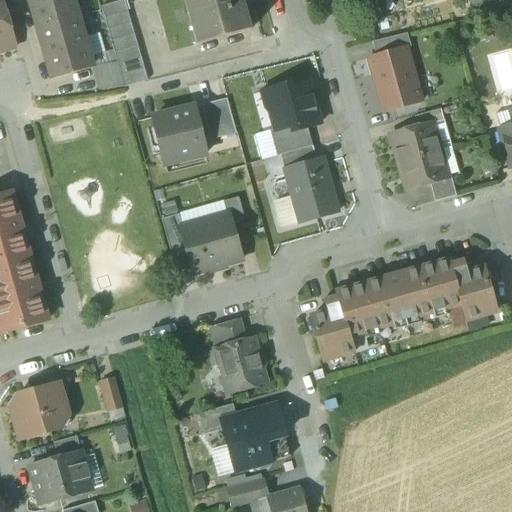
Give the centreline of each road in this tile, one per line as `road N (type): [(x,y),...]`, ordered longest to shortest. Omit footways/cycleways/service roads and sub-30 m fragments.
road 1 (residential): [(0,87),(72,340)]
road 2 (residential): [(324,43),(385,240)]
road 3 (residential): [(72,340),(270,287)]
road 4 (residential): [(131,96),(324,43)]
road 5 (residential): [(270,287),(309,424)]
road 6 (residential): [(385,240),(511,203)]
road 7 (residential): [(270,287),(297,263),(385,240)]
